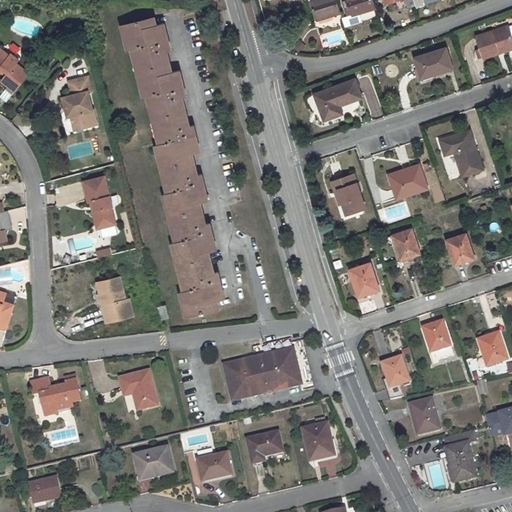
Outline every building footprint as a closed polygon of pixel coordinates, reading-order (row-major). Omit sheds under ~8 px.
[(337,0),(311,0),(318,20),(341,13),(337,0)] [(345,0),(343,1),(347,13),(352,12),(353,15),(376,8),(373,0),(345,0)] [(402,0),(398,0),(394,1),(396,9),(404,6),(402,0)] [(130,42),(126,43),(128,50),(132,49),(134,57),(138,56),(145,89),(142,90),(143,97),(147,96),(149,104),(153,103),(161,136),(157,137),(159,144),(156,145),(158,153),(161,152),(170,185),(165,186),(167,193),(163,194),(165,202),(169,201),(177,234),(173,235),(175,242),(171,243),(173,251),(177,250),(185,283),(181,284),(183,291),(180,291),(182,299),(186,298),(190,316),(219,308),(217,302),(221,301),(218,290),(222,289),(218,272),(214,273),(209,252),(213,251),(210,241),(214,240),(210,223),(206,224),(201,203),(204,202),(202,192),(206,191),(201,174),(197,175),(193,154),(196,154),(194,143),(198,142),(194,125),(189,126),(183,98),(187,97),(182,80),(178,81),(176,71),(172,72),(167,51),(171,50),(167,33),(163,34),(161,24),(157,25),(154,17),(125,25),(130,42)] [(125,25),(121,25),(126,43),(130,42),(125,25)] [(508,26),(476,36),(480,49),(483,57),(484,59),(499,53),(498,51),(511,45),(511,27),(509,28),(508,26)] [(322,34),(326,45),(343,40),(340,29),(322,34)] [(511,45),(498,51),(499,53),(511,48),(511,45)] [(0,68),(1,67),(7,72),(5,75),(1,80),(7,85),(15,91),(28,74),(15,64),(18,60),(11,54),(9,56),(0,48),(0,68)] [(446,48),(415,58),(421,78),(436,73),(436,74),(453,69),(446,48)] [(138,56),(134,57),(142,90),(145,89),(138,56)] [(369,74),(358,78),(372,119),(383,115),(369,74)] [(88,77),(69,82),(72,95),(63,98),(66,110),(70,110),(71,116),(73,125),(83,123),(84,127),(97,124),(93,109),(92,110),(88,92),(91,91),(88,77)] [(342,114),(339,106),(362,98),(355,79),(315,94),(324,121),(342,114)] [(5,88),(12,94),(15,91),(7,85),(5,88)] [(153,103),(149,104),(157,137),(161,136),(153,103)] [(469,131),(440,141),(445,155),(455,152),(463,176),(482,169),(469,131)] [(161,152),(158,153),(165,186),(170,185),(161,152)] [(411,171),(390,178),(397,199),(427,188),(419,165),(410,168),(411,171)] [(410,168),(388,175),(390,178),(411,171),(410,168)] [(354,176),(332,183),(335,192),(338,191),(346,214),(365,209),(354,176)] [(93,201),(100,229),(116,225),(111,208),(113,207),(106,177),(83,182),(88,202),(90,202),(93,201)] [(100,229),(93,201),(90,202),(93,213),(97,230),(100,229)] [(169,201),(165,202),(173,235),(177,234),(169,201)] [(411,229),(387,238),(390,246),(396,244),(401,260),(419,253),(411,229)] [(466,234),(448,240),(450,248),(450,249),(455,264),(475,259),(466,234)] [(98,252),(100,258),(112,254),(110,249),(98,252)] [(177,250),(173,251),(181,284),(185,283),(177,250)] [(353,278),(352,279),(358,297),(379,291),(370,264),(351,270),(353,278)] [(104,306),(108,323),(109,323),(135,316),(131,299),(127,300),(127,299),(122,277),(103,282),(106,294),(109,304),(104,306)] [(99,296),(102,306),(104,306),(109,304),(106,294),(103,282),(99,283),(98,283),(101,295),(99,296)] [(18,296),(0,290),(0,327),(8,330),(14,311),(11,311),(14,303),(16,304),(18,296)] [(186,298),(182,299),(186,317),(190,316),(186,298)] [(165,305),(158,307),(161,319),(169,318),(165,305)] [(443,322),(423,328),(428,344),(430,344),(432,352),(433,352),(436,361),(454,355),(443,322)] [(499,333),(478,340),(484,359),(482,360),(485,368),(507,360),(499,333)] [(294,349),(224,364),(233,401),(302,384),(294,349)] [(391,387),(386,388),(390,399),(406,396),(402,384),(409,381),(401,357),(382,363),(387,379),(388,378),(391,387)] [(149,370),(120,378),(123,388),(132,386),(134,393),(138,410),(158,404),(149,370)] [(41,394),(46,416),(59,413),(58,410),(74,406),(73,401),(81,399),(77,379),(67,381),(68,383),(60,386),(61,389),(56,390),(56,389),(53,389),(52,387),(50,377),(32,382),(35,395),(41,394)] [(132,386),(123,388),(125,396),(134,393),(132,386)] [(131,395),(124,398),(128,412),(135,409),(131,395)] [(432,399),(411,404),(416,423),(414,424),(417,434),(440,429),(432,399)] [(487,416),(492,437),(505,433),(505,434),(511,432),(511,408),(500,412),(487,416)] [(328,424),(304,430),(312,461),(322,459),(322,456),(335,453),(328,424)] [(444,439),(447,448),(451,466),(450,466),(454,482),(477,477),(469,443),(477,441),(474,431),(444,439)] [(265,461),(263,453),(266,453),(266,455),(284,451),(280,432),(248,439),(253,463),(265,461)] [(169,448),(135,456),(140,478),(153,474),(161,472),(162,475),(175,472),(169,448)] [(227,453),(199,460),(203,481),(232,475),(227,453)] [(7,475),(17,472),(15,464),(5,466),(7,475)] [(57,477),(30,484),(35,504),(62,497),(57,477)]
